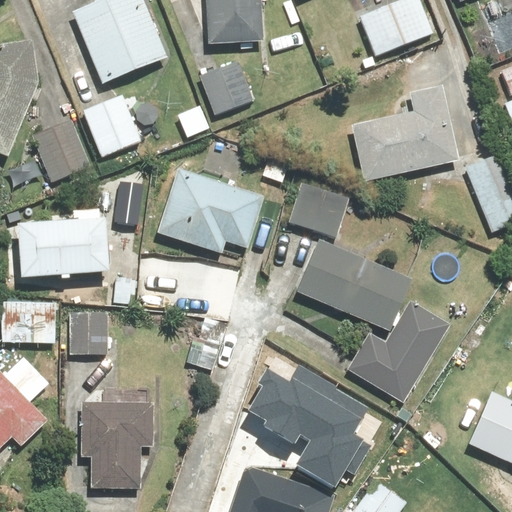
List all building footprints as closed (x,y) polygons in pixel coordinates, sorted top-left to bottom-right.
[(142,0),(101,0),(68,14),(99,88),(167,59),(142,0)] [(261,45),(258,0),(203,0),(206,48),(261,45)] [(416,0),(412,0),(362,22),(378,60),(432,36),(416,0)] [(0,46),(0,159),(5,161),(36,86),(30,43),(0,46)] [(244,64),(203,78),(217,117),(257,103),(244,64)] [(412,115),(349,128),(361,186),(459,166),(443,88),(408,95),(412,115)] [(124,98),(88,112),(106,158),(142,143),(124,98)] [(75,120),(34,137),(53,183),(94,167),(75,120)] [(511,157),(510,153),(469,169),(496,234),(511,226),(511,157)] [(261,198),(176,171),(154,240),(218,261),(223,245),(244,251),(261,198)] [(352,202),(303,187),(291,226),(341,240),(352,202)] [(11,225),(15,282),(105,276),(101,219),(11,225)] [(316,243),(294,294),(389,333),(410,282),(316,243)] [(137,279),(118,278),(116,307),(135,309),(137,279)] [(367,335),(347,368),(403,401),(448,325),(410,302),(384,345),(367,335)] [(60,304),(7,303),(6,344),(59,345),(60,304)] [(113,314),(70,313),(70,355),(113,356),(113,314)] [(227,327),(207,321),(192,367),(213,373),(227,327)] [(45,422),(0,376),(0,448),(9,439),(18,448),(45,422)] [(301,458),(286,483),(332,511),(367,454),(350,443),(364,420),(298,380),(287,398),(267,386),(244,424),(301,458)] [(511,402),(491,393),(466,446),(511,467),(511,402)] [(152,405),(79,405),(79,459),(89,460),(89,493),(139,493),(139,448),(152,448),(152,405)] [(327,511),(243,477),(228,511),(327,511)] [(406,511),(412,504),(378,482),(358,511),(406,511)]
